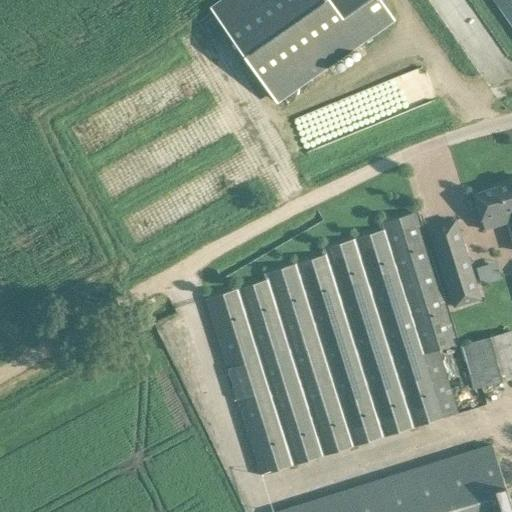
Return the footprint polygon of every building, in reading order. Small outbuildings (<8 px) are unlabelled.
[(394,21),(379,0),(219,0),(211,6),(278,102),(394,21)] [(418,0),(462,75),(490,59),(455,0),(418,0)] [(511,0),(490,0),(511,32),(511,0)] [(73,144),(198,96),(185,63),(97,97),(102,109),(65,123),(73,144)] [(413,70),(279,115),(290,146),(424,101),(413,70)] [(85,170),(101,203),(153,178),(137,145),(85,170)] [(511,182),(473,195),(483,225),(484,225),(484,229),(507,222),(511,239),(511,182)] [(160,190),(107,219),(125,250),(177,222),(160,190)] [(458,344),(417,212),(383,223),(384,229),(323,248),(325,253),(265,272),(267,279),(206,298),(261,474),(459,413),(439,351),(458,344)] [(429,228),(454,307),(480,299),(455,220),(429,228)] [(511,331),(460,347),(473,389),(511,377),(511,331)] [(278,511),(511,511),(511,506),(492,445),(278,511)]
